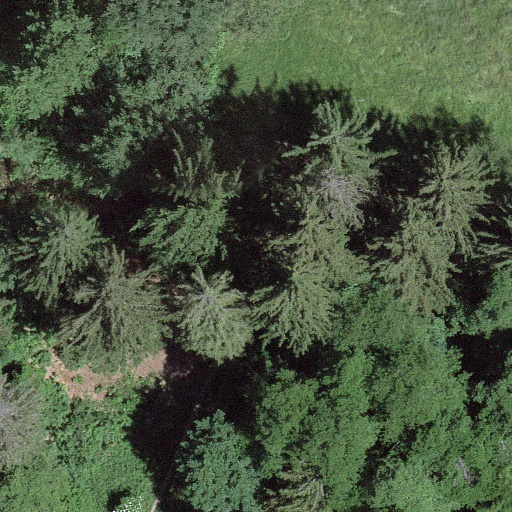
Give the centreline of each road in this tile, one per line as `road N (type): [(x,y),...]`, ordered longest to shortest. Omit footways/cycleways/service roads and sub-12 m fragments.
road 1 (track): [(0,60),(328,170),(170,511)]
road 2 (track): [(328,170),(511,230)]
